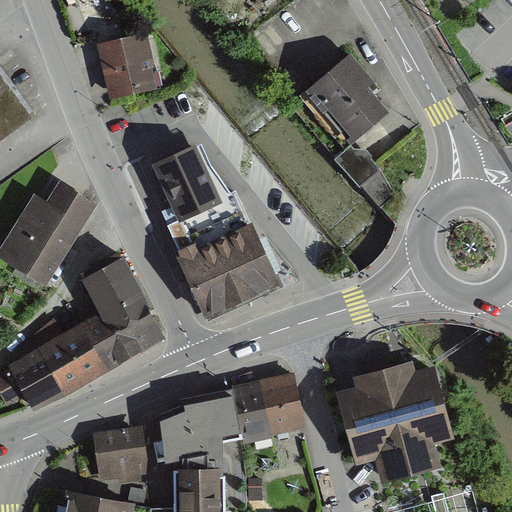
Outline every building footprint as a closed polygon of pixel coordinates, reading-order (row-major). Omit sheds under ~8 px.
[(79,0),(65,0),(62,1),(67,17),(83,12),(79,0)] [(147,40),(99,50),(111,107),(159,97),(147,40)] [(375,89),(351,60),(302,100),(347,155),(389,120),(368,95),(375,89)] [(0,77),(0,147),(34,123),(0,77)] [(355,152),(337,168),(360,193),(362,191),(380,213),(397,196),(372,163),(372,160),(368,153),(355,152)] [(0,268),(48,297),(100,211),(60,187),(47,208),(35,200),(0,258),(0,268)] [(279,292),(234,194),(181,218),(196,251),(181,258),(211,324),(279,292)] [(82,289),(99,318),(103,325),(144,301),(123,266),(82,289)] [(81,328),(109,376),(167,342),(144,301),(103,325),(99,318),(81,328)] [(65,400),(109,376),(81,328),(66,338),(55,319),(32,338),(40,353),(65,400)] [(356,378),(338,382),(358,454),(378,449),(384,471),(441,456),(435,434),(458,428),(438,357),(417,362),(414,351),(354,367),(356,378)] [(35,416),(65,400),(40,353),(11,369),(12,371),(0,377),(0,395),(7,409),(26,398),(35,416)] [(297,367),(260,374),(271,428),(308,421),(297,367)] [(271,428),(260,374),(233,380),(234,384),(241,420),(244,437),(271,431),(271,428)] [(188,400),(162,410),(165,433),(154,434),(158,458),(176,452),(175,511),(226,511),(226,466),(224,466),(223,424),(241,420),(234,384),(186,394),(188,400)] [(145,429),(95,434),(99,474),(149,470),(145,429)] [(262,475),(248,475),(250,500),(263,499),(262,475)] [(132,511),(137,490),(69,478),(62,511),(132,511)] [(450,511),(445,490),(433,493),(438,511),(450,511)]
